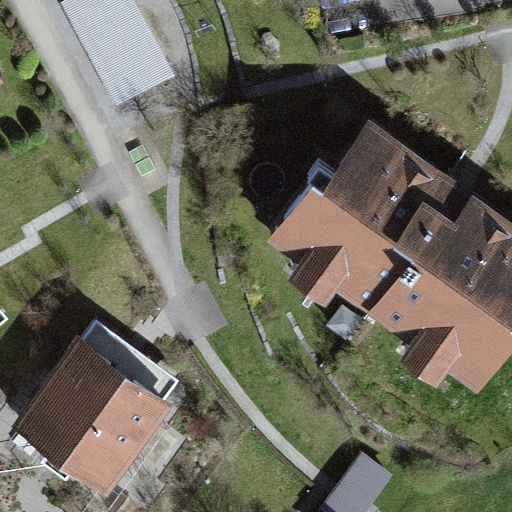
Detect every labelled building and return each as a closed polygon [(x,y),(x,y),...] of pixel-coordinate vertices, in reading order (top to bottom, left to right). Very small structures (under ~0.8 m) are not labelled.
[(144,0),(66,0),(118,103),(181,72),(144,0)] [(330,179),(321,173),(269,237),(301,259),(294,270),(330,298),(338,286),(414,340),(404,354),(442,378),(450,364),(479,384),(511,343),(511,215),(372,114),(330,179)] [(0,337),(1,337),(0,335),(0,323),(10,316),(0,304),(0,337)] [(78,329),(12,423),(109,493),(177,400),(169,395),(181,378),(97,316),(85,334),(78,329)] [(364,511),(395,472),(364,450),(323,505),(332,511),(364,511)]
